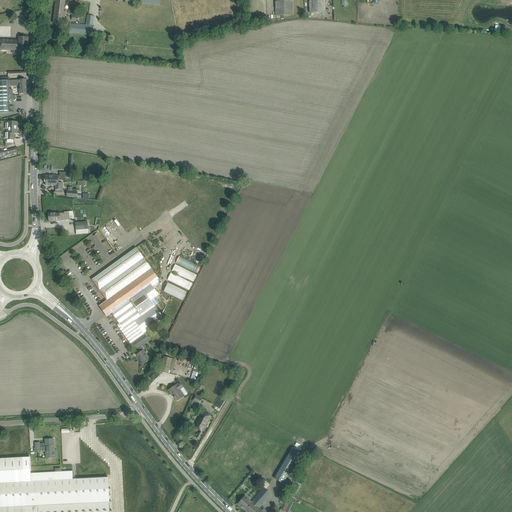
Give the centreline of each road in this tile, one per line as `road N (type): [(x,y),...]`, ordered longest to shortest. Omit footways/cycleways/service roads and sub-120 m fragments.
road 1 (tertiary): [(36,224),(42,0)]
road 2 (unknown): [(107,358),(121,346),(83,284),(136,243)]
road 3 (unclassified): [(140,405),(119,416),(0,423)]
road 4 (secondary): [(231,511),(140,405)]
